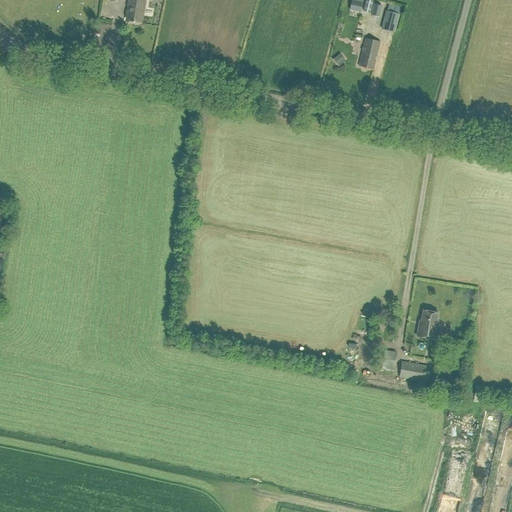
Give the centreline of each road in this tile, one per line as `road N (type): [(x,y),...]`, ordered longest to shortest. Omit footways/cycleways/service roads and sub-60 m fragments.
road 1 (tertiary): [(434,130),(35,58),(0,39)]
road 2 (track): [(434,130),(396,340)]
road 3 (unclassified): [(434,130),(468,0)]
